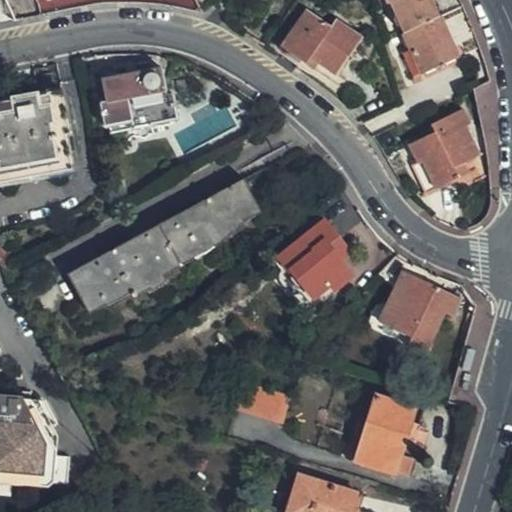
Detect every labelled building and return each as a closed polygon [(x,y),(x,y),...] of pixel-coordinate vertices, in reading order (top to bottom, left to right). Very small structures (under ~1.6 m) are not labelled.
[(194,0),(198,8),(199,10),(213,4),(211,0),(194,0)] [(448,38),(430,0),(385,0),(421,77),(458,60),(448,38)] [(338,78),(363,40),(336,22),(332,28),(308,12),(283,50),(324,77),(328,71),(338,78)] [(176,121),(173,95),(165,96),(161,70),(117,77),(100,80),(101,83),(104,103),(99,104),(103,128),(107,128),(109,135),(133,131),(134,139),(150,138),(154,136),(152,125),(176,121)] [(493,101),(488,84),(477,89),(482,104),(493,101)] [(0,184),(71,170),(65,136),(68,136),(60,93),(0,103),(0,184)] [(457,182),(452,173),(461,168),(479,159),(466,130),(471,127),(463,111),(431,128),(434,135),(410,146),(418,165),(412,168),(427,196),(457,182)] [(461,168),(452,173),(457,182),(466,177),(461,168)] [(228,239),(242,232),(244,233),(266,221),(245,179),(69,272),(85,305),(102,297),(107,309),(134,294),(136,298),(152,290),(151,284),(165,277),(166,279),(209,256),(209,252),(227,243),(228,239)] [(352,278),(335,256),(345,249),(325,224),(278,260),(289,274),(292,272),(314,301),(330,288),(333,293),(352,278)] [(0,267),(3,274),(15,268),(3,246),(0,248),(0,267)] [(9,285),(11,287),(22,281),(15,268),(3,274),(9,285)] [(462,300),(405,273),(380,325),(411,339),(407,348),(425,357),(445,316),(452,320),(462,300)] [(277,421),(287,391),(250,379),(245,392),(237,390),(232,407),(277,421)] [(397,475),(417,410),(378,398),(358,463),(397,475)] [(0,473),(56,477),(54,487),(65,490),(71,465),(59,463),(61,455),(49,432),(58,427),(47,405),(0,402),(0,473)] [(357,511),(362,497),(299,479),(288,511),(357,511)]
